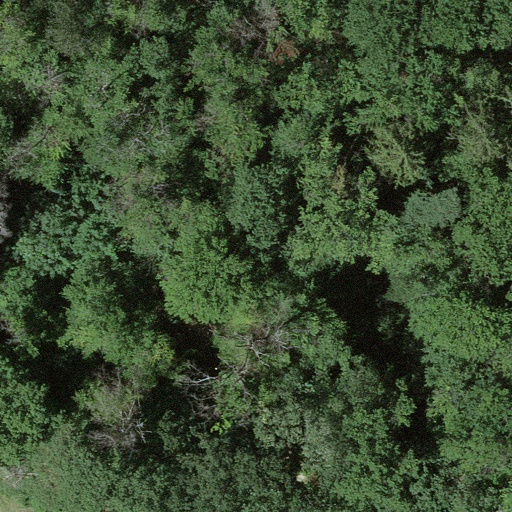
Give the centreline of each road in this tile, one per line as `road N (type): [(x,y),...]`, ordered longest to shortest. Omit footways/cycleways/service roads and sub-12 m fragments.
road 1 (track): [(32,0),(93,91),(145,231),(178,294),(260,401),(275,433),(281,462),(262,511)]
road 2 (track): [(0,445),(35,482),(281,462)]
